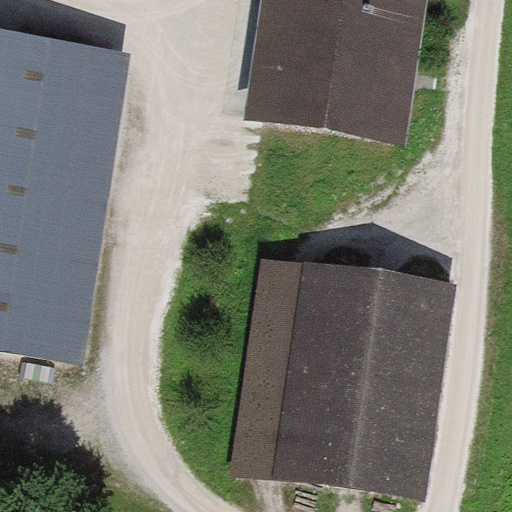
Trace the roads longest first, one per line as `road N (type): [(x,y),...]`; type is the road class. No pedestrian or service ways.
road 1 (track): [(199,0),(142,360),(160,448),(220,511)]
road 2 (track): [(495,0),(472,286),(440,511)]
